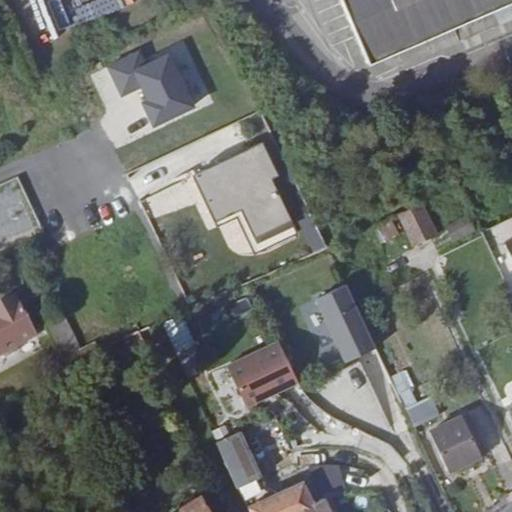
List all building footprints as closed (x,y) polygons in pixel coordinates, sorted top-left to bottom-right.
[(511,0),(341,0),(369,65),(398,53),(403,67),(455,44),(458,53),(494,37),(490,28),(498,25),(493,11),(511,3),(511,0)] [(494,37),(511,28),(511,18),(498,25),(490,28),(494,37)] [(140,51),(109,65),(123,94),(142,85),(149,99),(143,101),(154,124),(194,105),(169,53),(146,64),(140,51)] [(260,143),(196,175),(217,218),(243,205),(258,236),(290,220),(268,176),(275,173),(260,143)] [(217,218),(196,175),(194,176),(218,226),(239,217),(258,258),(299,238),(290,220),(258,236),(243,205),(217,218)] [(436,235),(421,203),(399,214),(413,246),(436,235)] [(311,249),(325,243),(311,210),(296,217),(311,249)] [(453,243),(473,232),(467,218),(446,228),(453,243)] [(511,235),(496,243),(511,280),(511,235)] [(376,348),(347,284),(317,298),(347,362),(376,348)] [(36,335),(14,294),(0,301),(0,354),(1,354),(5,354),(14,350),(16,345),(36,335)] [(175,352),(195,344),(184,315),(164,322),(175,352)] [(77,349),(62,318),(45,327),(63,365),(81,356),(77,349)] [(245,407),(301,384),(283,340),(227,362),(245,407)] [(99,348),(95,341),(77,349),(81,356),(99,348)] [(390,379),(406,407),(415,402),(400,374),(390,379)] [(406,408),(414,427),(431,419),(423,401),(406,408)] [(487,453),(467,414),(462,417),(481,456),(487,453)] [(481,456),(462,417),(429,433),(448,472),(481,456)] [(260,477),(239,431),(217,442),(237,488),(260,477)] [(307,511),(315,508),(312,503),(298,473),(280,481),(284,490),(248,506),(250,511),(307,511)] [(208,511),(200,497),(175,511),(208,511)] [(329,511),(323,498),(312,503),(315,508),(307,511),(329,511)]
